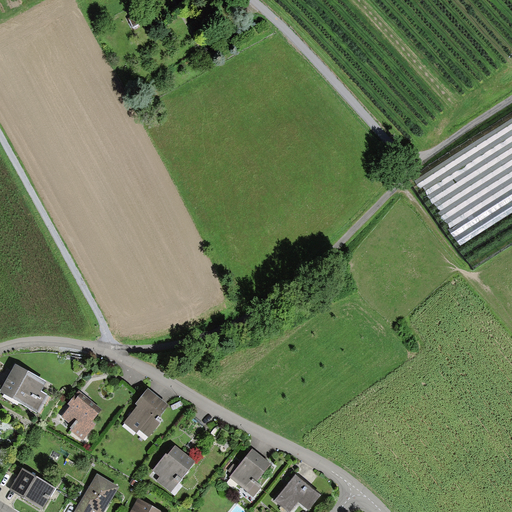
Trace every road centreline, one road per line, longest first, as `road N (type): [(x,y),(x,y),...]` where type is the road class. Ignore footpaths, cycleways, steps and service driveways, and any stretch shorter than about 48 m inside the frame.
road 1 (residential): [(0,346),(49,339),(122,356),(357,489)]
road 2 (track): [(122,356),(245,319),(304,278),(413,168)]
road 3 (track): [(108,351),(110,338),(0,135)]
road 4 (track): [(255,0),(413,168)]
road 5 (track): [(413,168),(511,98)]
